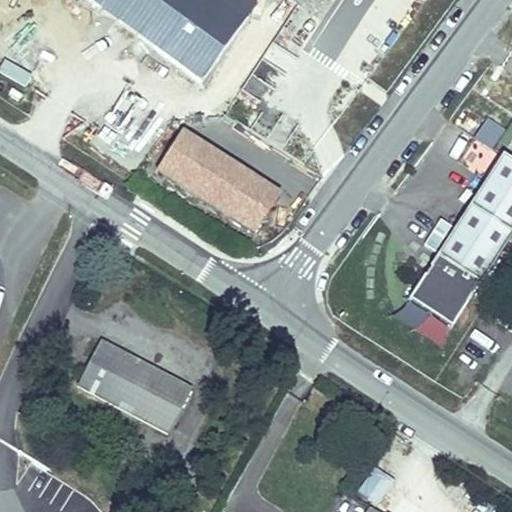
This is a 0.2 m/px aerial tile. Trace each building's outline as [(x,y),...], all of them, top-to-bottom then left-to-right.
[(88,0),(200,80),(243,21),(214,0),(88,0)] [(214,0),(243,21),(255,5),(246,0),(214,0)] [(249,78),(243,92),(264,100),(270,86),(249,78)] [(157,179),(256,241),(283,199),(183,137),(157,179)] [(511,233),(511,170),(497,161),(424,274),(427,276),(421,284),(419,283),(403,307),(447,335),(462,311),(460,309),(465,301),(468,302),(511,233)] [(189,389),(101,342),(77,387),(165,434),(189,389)]
